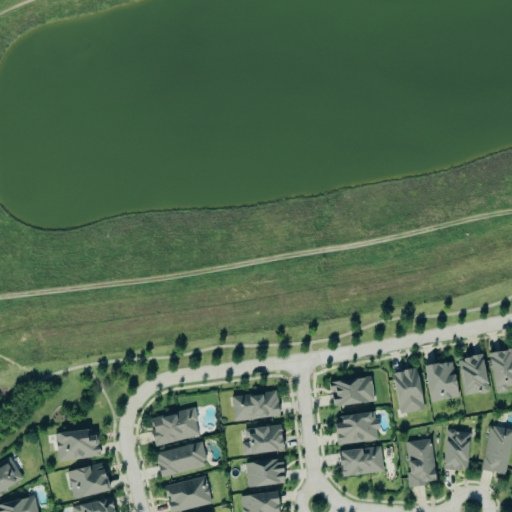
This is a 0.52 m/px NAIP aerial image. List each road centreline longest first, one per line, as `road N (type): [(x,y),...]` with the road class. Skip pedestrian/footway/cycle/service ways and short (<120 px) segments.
road 1 (residential): [(511,321),(214,369),(160,383),(132,404)]
road 2 (residential): [(298,361),(317,505),(470,511)]
